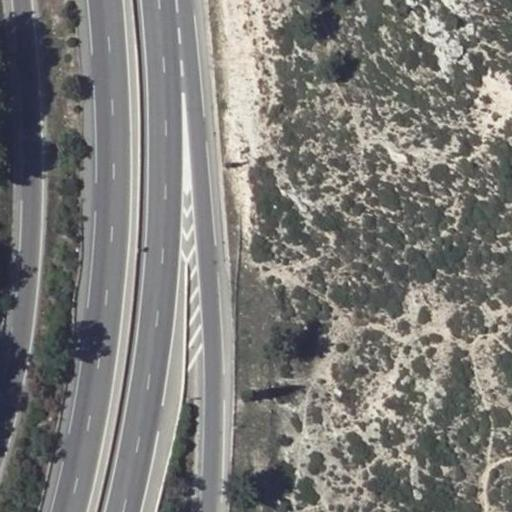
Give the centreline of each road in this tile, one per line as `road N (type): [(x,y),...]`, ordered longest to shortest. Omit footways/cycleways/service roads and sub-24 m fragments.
road 1 (trunk): [(128,511),(145,449),(170,213),(161,0)]
road 2 (trunk): [(95,0),(100,270),(81,469),(69,511)]
road 3 (trunk): [(214,511),(216,298),(203,113),(181,0)]
road 4 (trunk): [(17,0),(22,257),(0,411)]
